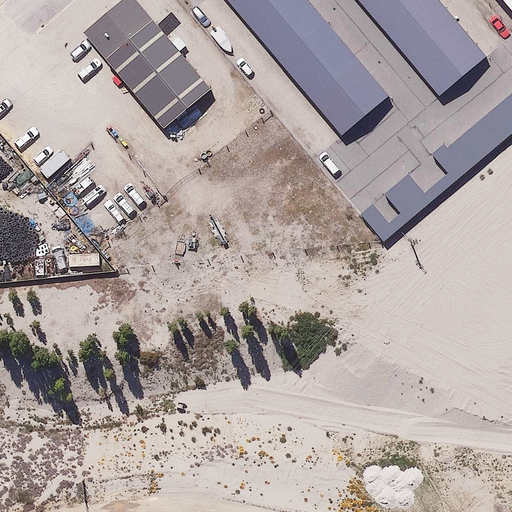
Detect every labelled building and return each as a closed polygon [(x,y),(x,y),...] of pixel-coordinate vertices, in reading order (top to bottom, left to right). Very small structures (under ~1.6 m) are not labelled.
[(209,88),(134,0),(132,0),(86,39),(161,128),(209,88)] [(391,96),(310,0),(229,0),(344,136),(391,96)] [(492,54),(445,0),(362,0),(443,95),(492,54)] [(511,0),(495,0),(511,19),(511,0)] [(511,133),(511,94),(436,158),(449,174),(428,191),(412,174),(387,197),(400,213),(391,220),(377,203),(365,214),(387,238),(511,133)]
